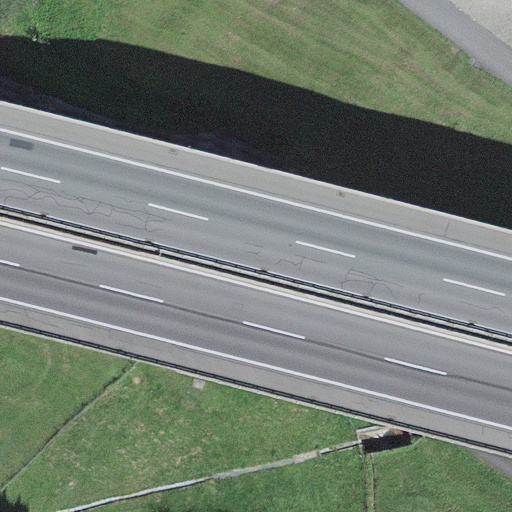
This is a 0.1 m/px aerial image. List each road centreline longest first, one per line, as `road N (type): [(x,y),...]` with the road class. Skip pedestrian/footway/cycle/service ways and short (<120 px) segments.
road 1 (motorway): [(511,297),(0,167)]
road 2 (motorway): [(0,262),(511,391)]
